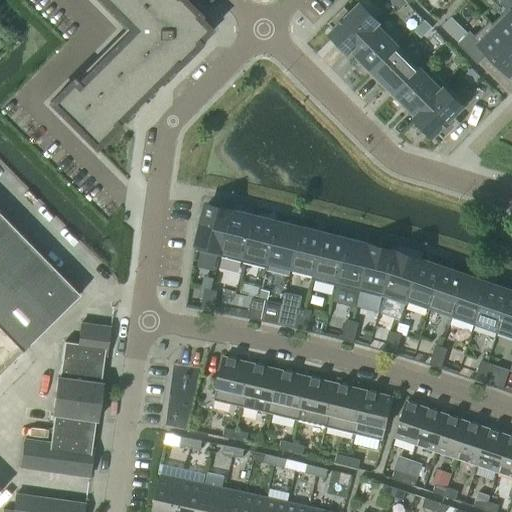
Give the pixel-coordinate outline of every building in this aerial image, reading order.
[(104,0),(131,27),(131,31),(63,99),(64,100),(58,106),(53,100),(55,98),(54,97),(50,102),(95,147),(99,143),(96,140),(110,126),(113,129),(117,124),(115,123),(174,64),(176,65),(180,61),(178,59),(192,45),(195,47),(199,43),(197,41),(198,41),(195,38),(204,29),(195,20),(198,17),(197,16),(199,15),(194,10),(192,13),(179,0),(104,0)] [(405,0),(399,0),(392,7),(398,12),(407,2),(405,0)] [(511,0),(503,0),(501,2),(507,9),(493,23),(492,24),(511,43),(511,0)] [(373,26),(378,20),(362,4),(352,14),(345,7),(328,23),(342,37),(338,42),(348,52),(352,48),(351,47),(373,26)] [(511,71),(511,43),(492,24),(493,23),(490,20),(474,36),(470,33),(460,43),(479,62),(487,53),(509,75),(511,71)] [(370,74),(396,48),(373,26),(351,47),(352,48),(364,60),(361,64),(370,74)] [(397,93),(419,71),(418,71),(396,48),(370,74),(380,83),(384,79),(388,84),(384,88),(392,96),(396,92),(397,93)] [(447,89),(450,86),(427,63),(418,71),(419,71),(397,93),(419,115),(420,116),(447,89)] [(452,114),(462,104),(447,89),(420,116),(419,115),(415,119),(425,129),(429,124),(443,139),(460,122),(452,114)] [(228,211),(210,207),(211,205),(207,204),(195,250),(219,256),(231,210),(229,209),(228,211)] [(242,262),(252,220),(245,218),(246,215),(232,212),(233,210),(231,210),(219,256),(242,262)] [(0,269),(27,243),(0,215),(0,269)] [(276,226),(275,226),(268,224),(269,221),(253,217),(252,220),(242,262),(268,268),(270,261),(268,261),(276,226)] [(268,268),(267,271),(288,276),(290,266),(299,232),(299,231),(292,230),(292,226),(278,223),(277,223),(276,222),(275,226),(276,226),(268,261),(270,261),(268,268)] [(315,235),(316,232),(299,228),(299,231),(299,232),(290,266),(313,272),(321,237),(315,235)] [(335,285),(345,243),(338,241),(339,238),(323,234),(322,237),(321,237),(313,272),(314,272),(312,279),(335,285)] [(359,290),(372,245),(370,244),(370,245),(369,245),(368,249),(361,247),(362,244),(346,240),(345,243),(335,285),(359,290)] [(0,371),(78,294),(27,243),(0,269),(0,371)] [(383,297),(396,252),(396,251),(392,250),(391,251),(374,247),(374,245),(372,245),(359,290),(383,297)] [(405,304),(419,259),(418,258),(418,260),(401,254),(401,252),(397,251),(397,252),(396,252),(383,297),(405,304)] [(428,267),(421,264),(422,260),(419,259),(405,304),(406,304),(409,297),(430,305),(442,268),(429,263),(428,267)] [(451,274),(444,272),(445,269),(442,268),(430,305),(453,313),(465,276),(452,271),(451,274)] [(475,321),(488,284),(474,279),(473,282),(466,280),(468,277),(465,276),(453,313),(475,321)] [(498,329),(511,292),(497,287),(496,290),(489,288),(490,285),(488,284),(475,321),(498,329)] [(204,297),(215,300),(217,291),(205,289),(204,297)] [(261,289),(259,298),(267,300),(269,291),(261,289)] [(511,333),(511,295),(511,296),(511,295),(511,292),(498,329),(511,333)] [(214,311),(215,300),(204,297),(202,309),(214,311)] [(251,306),(262,309),(264,300),(253,298),(251,306)] [(260,320),(262,309),(251,306),(249,318),(260,320)] [(311,311),(305,309),(300,308),(298,316),(309,319),(311,311)] [(307,330),(309,319),(298,316),(295,328),(307,330)] [(345,327),(356,330),(358,323),(347,319),(345,327)] [(104,355),(105,355),(109,326),(80,322),(78,343),(64,341),(59,377),(57,377),(52,414),(53,414),(50,442),(24,438),(20,467),(88,477),(92,448),(91,448),(95,420),(96,420),(99,400),(101,383),(100,382),(104,355)] [(353,342),(356,330),(345,327),(342,339),(353,342)] [(387,339),(398,343),(401,334),(389,331),(387,339)] [(395,354),(398,343),(387,339),(384,350),(395,354)] [(447,349),(441,347),(436,345),(433,353),(445,357),(447,349)] [(441,368),(445,357),(433,353),(430,364),(441,368)] [(241,407),(252,363),(224,356),(213,400),(241,407)] [(493,364),(487,362),(482,360),(479,368),(490,372),(493,364)] [(280,370),(252,363),(241,407),(270,414),(280,370)] [(486,383),(490,372),(479,368),(475,379),(486,383)] [(308,377),(280,370),(270,414),(298,420),(308,377)] [(337,383),(308,377),(298,420),(326,427),(337,383)] [(365,390),(364,390),(337,383),(326,427),(354,434),(365,390)] [(365,390),(354,434),(383,441),(393,397),(365,390)] [(415,444),(427,408),(407,401),(395,437),(415,444)] [(436,451),(448,415),(427,408),(415,444),(436,451)] [(469,422),(448,415),(436,451),(457,458),(469,422)] [(489,429),(469,422),(457,458),(477,465),(489,429)] [(234,439),(236,430),(224,428),(223,437),(234,439)] [(510,436),(489,429),(477,465),(498,472),(510,436)] [(234,439),(246,442),(248,433),(236,430),(234,439)] [(511,436),(510,436),(498,472),(511,476),(511,436)] [(190,448),(191,439),(181,437),(179,445),(190,448)] [(200,450),(202,441),(191,439),(190,448),(200,450)] [(290,452),(292,443),(281,440),(278,449),(290,452)] [(290,452),(302,455),(304,446),(292,443),(290,452)] [(232,456),(234,447),(223,445),(221,454),(232,456)] [(242,458),(244,449),(234,447),(232,456),(242,458)] [(277,457),(265,454),(255,452),(253,460),(275,465),(277,457)] [(346,466),(348,457),(337,454),(334,463),(346,466)] [(295,470),(297,462),(277,457),(275,465),(295,470)] [(346,466),(358,469),(360,460),(348,457),(346,466)] [(315,475),(317,467),(307,464),(305,473),(315,475)] [(325,478),(328,469),(317,467),(315,475),(325,478)] [(403,482),(406,474),(394,470),(391,478),(403,482)] [(159,511),(175,511),(182,479),(160,474),(152,511),(159,511)] [(403,482),(414,486),(417,478),(406,474),(403,482)] [(197,511),(204,484),(183,479),(182,479),(175,511),(197,511)] [(220,511),(226,489),(225,488),(204,484),(197,511),(220,511)] [(392,497),(395,488),(384,484),(381,493),(392,497)] [(444,496),(447,488),(435,484),(432,492),(444,496)] [(402,500),(405,492),(395,488),(392,497),(402,500)] [(444,496),(455,500),(458,491),(447,488),(444,496)] [(243,511),(248,493),(246,493),(226,489),(220,511),(243,511)] [(82,511),(84,505),(84,503),(15,493),(13,510),(2,508),(1,511),(82,511)] [(266,511),(270,498),(267,498),(248,493),(243,511),(266,511)] [(289,511),(292,503),(288,502),(270,498),(266,511),(289,511)] [(433,510),(436,502),(425,498),(422,507),(433,510)] [(485,510),(488,501),(476,498),(473,506),(485,510)] [(485,510),(491,511),(496,511),(499,505),(488,501),(485,510)] [(437,511),(444,511),(446,505),(436,502),(433,510),(437,511)] [(312,511),(314,508),(309,507),(292,503),(289,511),(312,511)]
